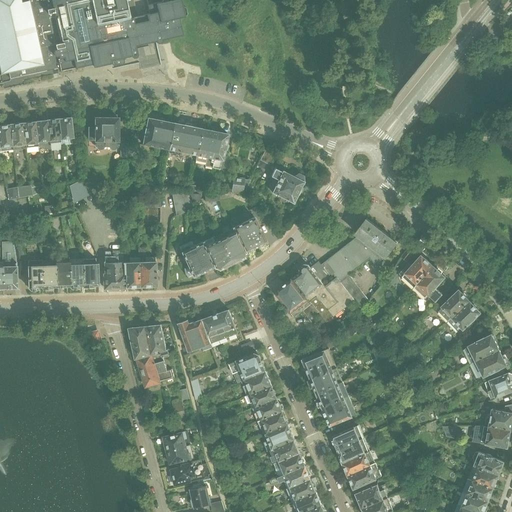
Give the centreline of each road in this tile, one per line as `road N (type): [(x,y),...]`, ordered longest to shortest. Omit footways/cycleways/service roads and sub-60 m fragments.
road 1 (residential): [(341,154),(186,95),(111,89),(0,101)]
road 2 (residential): [(345,511),(249,279)]
road 3 (residential): [(111,307),(162,511)]
road 4 (tertiary): [(511,300),(377,175)]
road 5 (tertiary): [(372,147),(467,31)]
road 6 (tertiary): [(111,307),(193,301),(249,279)]
road 7 (tertiary): [(249,279),(284,253),(348,181)]
